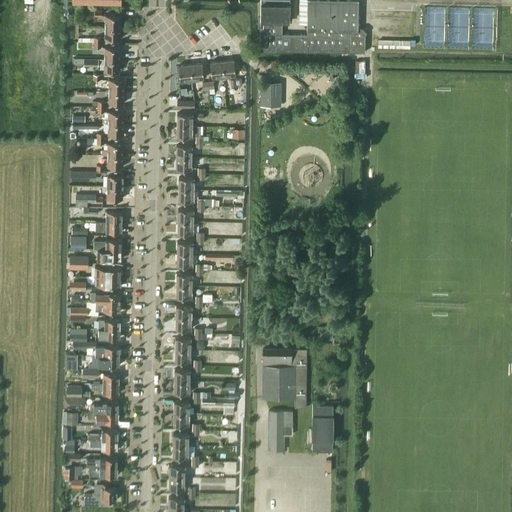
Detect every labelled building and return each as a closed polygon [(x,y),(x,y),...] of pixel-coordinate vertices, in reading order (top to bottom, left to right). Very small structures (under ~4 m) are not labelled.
[(260,0),(260,50),(365,52),(365,34),(365,32),(363,29),(361,29),(358,29),(358,0),(307,0),(307,34),(282,34),(282,22),(290,22),(290,0),(260,0)] [(105,15),(105,26),(120,27),(120,15),(105,15)] [(105,26),(105,38),(120,39),(120,27),(105,26)] [(105,47),(105,58),(120,58),(120,47),(105,47)] [(99,58),(99,63),(104,63),(104,70),(119,71),(120,58),(105,58),(99,58)] [(234,59),(222,61),(223,76),(235,74),(234,59)] [(211,77),(223,76),(222,61),(210,62),(211,77)] [(202,63),(190,64),(192,79),(203,78),(202,63)] [(190,64),(178,65),(180,81),(186,80),(187,84),(192,84),(192,79),(190,64)] [(363,67),(355,67),(355,77),(363,77),(363,67)] [(109,79),(109,91),(124,91),(124,79),(109,79)] [(280,82),(261,82),(261,105),(280,105),(280,82)] [(109,91),(108,103),(124,103),(124,91),(109,91)] [(104,123),(108,123),(123,123),(124,111),(109,111),(108,117),(104,117),(104,123)] [(177,113),(177,125),(192,125),(192,119),(192,113),(177,113)] [(123,135),(123,123),(108,123),(108,134),(123,135)] [(177,125),(176,137),(192,137),(192,135),(198,135),(199,126),(192,125),(177,125)] [(245,128),(232,128),(232,137),(245,137),(245,128)] [(108,155),(123,155),(123,143),(108,143),(108,149),(101,149),(101,155),(108,155)] [(176,145),(176,157),(191,157),(191,145),(176,145)] [(76,164),(76,170),(96,170),(96,165),(92,165),(85,165),(85,160),(85,155),(76,155),(76,164)] [(123,167),(123,155),(108,155),(108,166),(123,167)] [(176,157),(176,169),(191,169),(191,157),(176,157)] [(71,171),(71,180),(89,180),(89,175),(95,176),(95,171),(82,171),(75,171),(71,171)] [(107,186),(122,186),(122,175),(107,174),(107,186)] [(179,177),(178,189),(193,189),(194,177),(179,177)] [(122,199),(122,186),(107,186),(107,198),(122,199)] [(178,189),(178,201),(193,201),(193,189),(178,189)] [(96,194),(76,194),(76,201),(96,202),(102,202),(102,197),(96,197),(96,194)] [(178,209),(178,221),(193,221),(199,222),(199,216),(193,216),(193,209),(178,209)] [(106,211),(106,221),(121,222),(122,212),(106,211)] [(95,221),(95,231),(121,232),(121,222),(106,221),(95,221)] [(192,233),(193,221),(178,221),(177,233),(192,233)] [(71,236),(70,248),(72,248),(83,248),(85,248),(86,237),(71,236)] [(93,249),(121,249),(121,240),(106,239),(106,241),(94,240),(93,249)] [(177,241),(177,253),(192,254),(192,241),(177,241)] [(93,256),(93,259),(105,259),(121,260),(121,249),(93,249),(93,250),(99,250),(99,256),(93,256)] [(192,254),(177,253),(177,265),(192,265),(192,254)] [(95,267),(95,276),(120,277),(120,268),(95,267)] [(242,272),(230,272),(230,277),(233,277),(233,282),(238,282),(238,286),(241,286),(242,272)] [(177,273),(176,285),(191,285),(192,273),(177,273)] [(120,286),(120,277),(95,276),(95,285),(120,286)] [(176,285),(176,297),(191,297),(191,285),(176,285)] [(91,302),(95,302),(120,303),(120,294),(104,293),(104,292),(91,292),(91,302)] [(120,312),(120,303),(95,302),(95,311),(120,312)] [(176,317),(191,317),(191,305),(176,305),(176,317)] [(196,317),(191,317),(176,317),(175,329),(190,329),(191,323),(196,323),(196,317)] [(99,319),(99,328),(119,329),(120,320),(99,319)] [(333,327),(318,326),(318,335),(318,338),(330,338),(330,336),(332,336),(333,327)] [(119,338),(119,329),(99,328),(98,337),(119,338)] [(175,337),(175,349),(190,349),(195,349),(195,344),(190,344),(190,337),(175,337)] [(93,355),(99,355),(119,356),(119,346),(95,345),(95,341),(73,341),(73,348),(93,347),(93,355)] [(291,348),(263,348),(262,398),(294,399),(294,408),(306,408),(307,349),(291,348)] [(175,349),(175,361),(190,361),(190,349),(175,349)] [(65,354),(65,369),(66,369),(77,369),(77,354),(66,354),(65,354)] [(93,355),(92,365),(104,365),(119,366),(119,356),(99,355),(93,355)] [(235,367),(222,367),(222,380),(235,381),(235,367)] [(98,369),(83,369),(82,377),(98,377),(98,369)] [(174,369),(174,381),(189,381),(190,369),(174,369)] [(119,374),(101,373),(101,377),(103,377),(103,383),(118,384),(119,374)] [(174,381),(174,393),(189,393),(189,381),(174,381)] [(118,384),(103,383),(99,383),(99,393),(118,394),(118,384)] [(81,387),(67,387),(67,396),(81,396),(81,387)] [(84,407),(84,397),(64,398),(64,407),(84,407)] [(173,413),(189,413),(194,413),(194,407),(189,407),(189,401),(174,401),(173,413)] [(90,404),(90,411),(118,412),(118,402),(102,402),(102,405),(90,404)] [(333,405),(312,405),(312,450),(332,451),(333,405)] [(118,422),(118,412),(90,411),(90,418),(96,418),(96,421),(118,422)] [(292,411),(268,411),(268,450),(284,450),(284,427),(292,427),(292,411)] [(65,412),(65,424),(67,424),(78,425),(79,413),(65,412)] [(188,425),(189,413),(173,413),(173,425),(188,425)] [(88,433),(88,439),(90,439),(117,440),(118,430),(102,430),(102,434),(88,433)] [(173,445),(188,445),(188,433),(173,433),(173,445)] [(90,440),(90,446),(102,447),(102,449),(117,450),(117,440),(90,439),(90,440)] [(188,457),(188,445),(173,445),(172,457),(188,457)] [(87,459),(87,466),(89,466),(117,467),(117,458),(100,457),(99,459),(87,459)] [(169,465),(169,477),(184,477),(185,465),(169,465)] [(63,472),(63,478),(77,478),(77,474),(82,471),(82,466),(71,466),(66,466),(63,466),(63,472)] [(89,466),(89,476),(99,476),(99,475),(117,476),(117,467),(89,466)] [(189,477),(184,477),(169,477),(169,489),(184,489),(184,482),(189,482),(189,477)] [(213,478),(213,481),(219,481),(219,485),(219,493),(230,494),(230,485),(233,485),(233,478),(213,478)] [(72,486),(71,487),(82,488),(83,479),(72,479),(72,486)] [(108,484),(94,484),(94,493),(84,493),(84,505),(109,505),(109,500),(116,500),(117,487),(108,487),(108,484)] [(168,497),(168,509),(184,509),(184,497),(168,497)]
